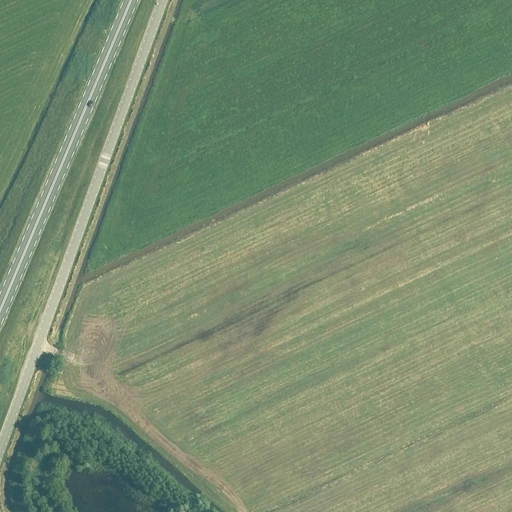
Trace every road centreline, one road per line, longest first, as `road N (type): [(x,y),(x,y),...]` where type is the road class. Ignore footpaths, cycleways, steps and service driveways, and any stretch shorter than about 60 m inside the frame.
road 1 (unclassified): [(0,450),(162,0)]
road 2 (primary): [(0,312),(133,0)]
